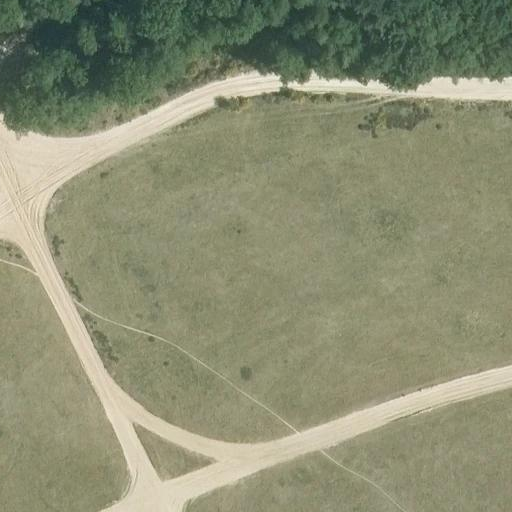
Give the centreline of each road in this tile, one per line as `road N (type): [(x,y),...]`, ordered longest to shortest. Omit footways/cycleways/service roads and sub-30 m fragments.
road 1 (track): [(0,211),(108,144),(227,91),(323,80),(511,90)]
road 2 (track): [(511,377),(376,416),(124,511)]
road 3 (track): [(0,160),(37,255),(166,511)]
road 4 (track): [(274,453),(170,434),(104,390)]
